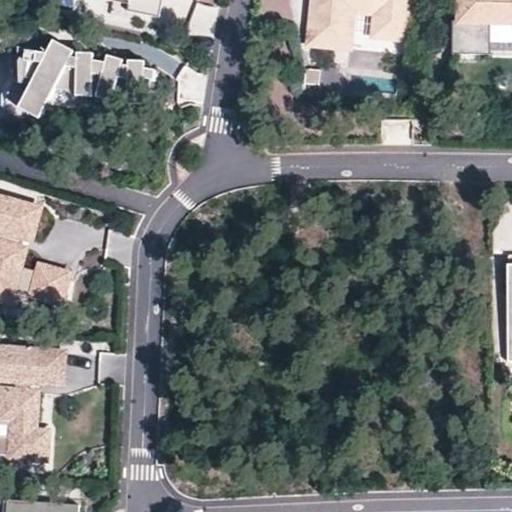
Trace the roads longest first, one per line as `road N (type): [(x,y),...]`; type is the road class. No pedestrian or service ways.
road 1 (residential): [(216,172),(169,212),(151,252),(142,511)]
road 2 (residential): [(511,167),(216,172)]
road 3 (residential): [(216,172),(244,0)]
